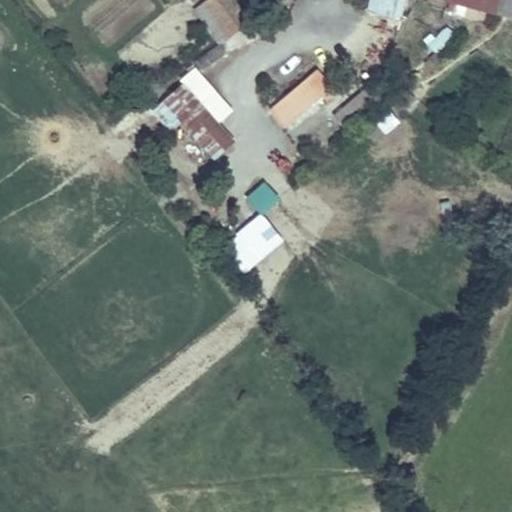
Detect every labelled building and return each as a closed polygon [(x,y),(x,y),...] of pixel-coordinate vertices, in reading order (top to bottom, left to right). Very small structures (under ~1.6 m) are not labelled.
[(233,0),(202,0),(198,4),(225,40),(250,22),(233,0)] [(511,0),(369,0),(366,12),(400,19),(404,0),(425,0),(511,20),(511,0)] [(216,45),(190,63),(198,72),(224,54),(216,45)] [(264,106),(281,127),(332,87),(315,65),(264,106)] [(343,130),(382,97),(368,81),(329,114),(343,130)] [(210,162),(233,142),(181,83),(158,102),(210,162)] [(372,143),(399,120),(388,107),(361,130),(372,143)] [(261,178),(242,196),(258,214),(278,196),(261,178)] [(237,234),(221,249),(242,274),(258,259),(237,234)]
